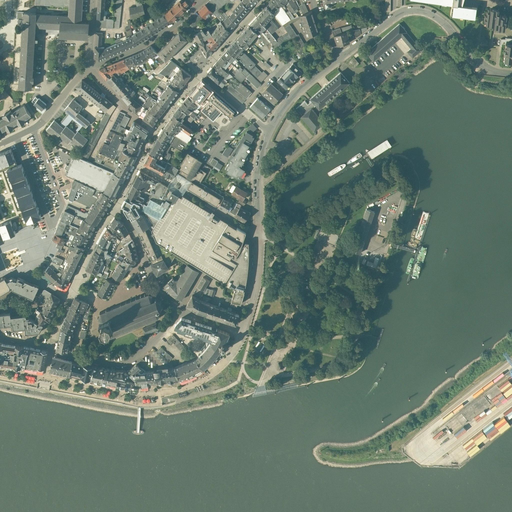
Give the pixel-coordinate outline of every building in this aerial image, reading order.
[(121,0),(115,0),(115,9),(114,20),(113,28),(119,28),(121,0)] [(184,2),(182,0),(173,0),(162,10),(165,14),(171,23),(187,9),(185,7),(188,4),(185,0),(184,2)] [(210,0),(213,4),(218,9),(227,1),(229,4),(232,7),(234,9),(241,1),(240,0),(210,0)] [(254,3),(251,0),(242,0),(241,1),(249,9),(254,3)] [(276,0),(272,0),(267,6),(273,13),(281,5),(276,0)] [(298,8),(292,0),(287,0),(288,1),(290,4),(294,10),(298,8)] [(322,0),(324,4),(325,4),(326,8),(331,7),(331,3),(333,2),(332,0),(322,0)] [(36,13),(24,12),(23,20),(22,20),(21,25),(23,25),(21,52),(19,87),(32,88),(32,81),(34,81),(34,76),(33,76),(35,27),(60,28),(60,36),(88,38),(89,23),(81,22),(82,2),(70,1),(69,6),(69,16),(36,14),(36,13)] [(234,9),(232,11),(241,18),(249,9),(241,1),(234,9)] [(218,9),(213,4),(211,6),(208,2),(205,4),(212,12),(213,13),(216,16),(217,16),(218,17),(221,14),(219,11),(218,9)] [(212,12),(205,4),(199,11),(205,18),(212,12)] [(304,4),(298,6),(302,15),(308,13),(304,4)] [(143,5),(136,7),(139,17),(145,15),(143,5)] [(282,7),(281,5),(273,13),(274,14),(282,25),(290,20),(286,13),(284,10),(282,7)] [(267,6),(257,17),(263,25),(270,19),(274,14),(273,13),(267,6)] [(472,8),(452,6),(451,14),(476,17),(477,7),(472,7),(472,8)] [(136,7),(129,8),(130,19),(139,17),(136,7)] [(241,18),(232,11),(234,9),(232,7),(225,13),(228,16),(236,24),(241,18)] [(496,9),(491,8),(490,12),(487,11),(487,15),(485,15),(484,22),(488,22),(488,24),(493,25),(493,27),(500,28),(499,28),(504,29),(507,15),(502,15),(503,14),(498,13),(499,9),(496,9)] [(289,11),(286,13),(290,20),(294,18),(289,11)] [(302,15),(300,16),(307,37),(312,35),(319,33),(315,23),(311,11),(308,13),(302,15)] [(165,14),(149,25),(154,33),(171,23),(165,14)] [(236,24),(228,16),(225,19),(221,14),(218,17),(221,22),(230,31),(236,24)] [(257,17),(249,25),(258,33),(258,34),(260,32),(261,33),(263,31),(262,30),(264,28),(265,29),(266,28),(263,25),(257,17)] [(106,19),(104,19),(97,18),(96,26),(113,28),(114,20),(106,19)] [(278,28),(270,19),(263,25),(266,28),(269,32),(271,34),(278,28)] [(221,22),(211,34),(213,36),(219,43),(230,31),(221,22)] [(289,24),(284,28),(287,32),(291,38),(294,37),(297,35),(289,24)] [(406,32),(399,24),(366,52),(373,61),(401,37),(405,41),(410,36),(406,32)] [(149,25),(132,36),(132,37),(136,46),(154,33),(149,25)] [(258,33),(249,25),(241,35),(250,43),(258,33)] [(351,25),(340,28),(342,33),(346,32),(352,31),(353,31),(352,27),(351,25)] [(204,32),(203,30),(194,35),(196,39),(201,46),(207,42),(205,39),(203,36),(206,34),(204,32)] [(211,34),(208,30),(204,32),(206,34),(203,36),(205,39),(206,38),(207,39),(208,39),(209,40),(210,41),(207,42),(213,50),(219,43),(213,36),(211,34)] [(173,38),(164,47),(163,46),(161,48),(162,48),(158,53),(165,60),(186,39),(187,40),(179,31),(178,31),(179,32),(175,36),(174,35),(172,37),(173,38)] [(269,42),(261,33),(260,32),(258,34),(266,45),(269,42)] [(271,34),(269,32),(265,35),(273,45),(277,42),(271,34)] [(287,32),(279,38),(284,43),(291,38),(287,32)] [(346,32),(334,35),(338,45),(349,42),(346,32)] [(117,43),(104,49),(104,47),(101,47),(102,33),(96,33),(94,57),(99,61),(136,46),(132,37),(127,39),(122,41),(117,43)] [(305,46),(298,34),(297,35),(294,37),(300,48),(305,46)] [(250,43),(241,35),(236,40),(244,47),(245,48),(250,43)] [(410,36),(405,41),(411,48),(407,51),(412,57),(421,49),(410,36)] [(236,40),(227,50),(235,57),(237,59),(239,58),(242,55),(240,54),(243,51),(241,50),(244,47),(236,40)] [(213,50),(207,42),(201,46),(207,57),(213,50)] [(511,43),(506,42),(503,59),(511,60),(511,43)] [(157,52),(151,45),(145,49),(151,57),(152,58),(156,55),(157,57),(160,55),(158,53),(157,52)] [(305,46),(300,48),(297,51),(301,57),(309,52),(305,46)] [(145,49),(140,52),(140,53),(137,54),(131,56),(137,65),(144,62),(151,57),(145,49)] [(235,57),(227,50),(223,55),(231,62),(235,57)] [(255,64),(244,53),(242,55),(239,58),(245,63),(244,64),(249,70),(254,65),(255,64)] [(165,60),(160,55),(157,57),(160,61),(160,62),(161,64),(162,63),(165,60)] [(231,62),(223,55),(217,62),(228,71),(234,65),(233,64),(231,62)] [(354,55),(349,59),(354,65),(359,60),(354,55)] [(131,56),(124,59),(130,67),(131,70),(137,66),(137,65),(131,56)] [(124,59),(112,64),(116,70),(117,71),(119,70),(121,72),(130,67),(124,59)] [(181,68),(171,60),(168,64),(174,69),(168,78),(172,80),(182,87),(191,75),(181,67),(181,68)] [(237,61),(233,64),(234,65),(239,70),(242,66),(237,61)] [(228,71),(217,62),(212,67),(219,73),(224,77),(228,72),(228,71)] [(293,63),(275,82),(280,86),(282,84),(286,88),(296,77),(301,71),(293,63)] [(112,64),(105,67),(112,76),(113,74),(112,72),(116,70),(112,64)] [(174,69),(168,64),(159,72),(168,78),(174,69)] [(245,76),(239,70),(234,65),(228,71),(240,82),(241,83),(246,77),(245,76)] [(262,73),(254,65),(249,70),(257,78),(262,73)] [(257,80),(242,66),(239,70),(245,76),(246,77),(253,84),(257,80)] [(105,67),(100,69),(99,71),(106,80),(112,76),(105,67)] [(219,73),(212,67),(207,73),(214,79),(219,73)] [(262,73),(257,78),(261,82),(267,75),(263,71),(262,73)] [(168,78),(159,72),(157,76),(168,82),(170,82),(172,80),(168,78)] [(240,82),(228,72),(224,77),(227,80),(231,83),(230,84),(234,88),(240,82)] [(341,72),(325,85),(334,95),(349,82),(347,79),(348,78),(342,72),(341,73),(341,72)] [(219,73),(214,79),(222,86),(227,80),(224,77),(219,73)] [(118,78),(117,78),(115,76),(114,74),(112,76),(106,80),(117,92),(124,85),(118,78)] [(104,97),(82,79),(76,86),(98,105),(105,97),(104,97)] [(239,111),(202,79),(197,85),(197,86),(194,88),(193,88),(192,88),(192,89),(191,89),(191,90),(192,91),(190,94),(197,102),(198,102),(199,103),(203,107),(201,109),(203,108),(210,101),(223,112),(224,112),(229,117),(231,119),(235,115),(239,111)] [(182,87),(172,80),(170,82),(168,85),(179,91),(182,87)] [(168,85),(161,81),(154,91),(160,96),(157,100),(168,106),(179,91),(168,85)] [(241,83),(240,82),(234,88),(246,98),(246,99),(247,99),(252,93),(246,87),(241,83)] [(272,84),(271,83),(263,93),(268,98),(273,102),(281,92),(276,88),(272,84)] [(130,89),(126,84),(124,85),(117,92),(122,98),(130,89)] [(230,84),(226,88),(243,103),(246,99),(246,98),(234,88),(230,84)] [(319,108),(334,95),(325,85),(311,98),(312,100),(308,104),(305,100),(296,108),(303,115),(301,116),(314,130),(323,122),(311,108),(316,104),(319,108)] [(130,89),(122,98),(128,105),(133,98),(135,95),(134,94),(135,93),(134,91),(133,91),(132,92),(130,89)] [(148,107),(138,98),(141,95),(142,95),(145,92),(141,89),(135,95),(133,98),(136,101),(146,109),(146,108),(147,109),(148,107)] [(153,99),(146,93),(144,96),(150,102),(153,99)] [(190,94),(179,106),(186,112),(188,113),(190,110),(193,113),(196,109),(195,108),(199,103),(198,102),(197,102),(190,94)] [(144,96),(142,95),(141,95),(138,98),(148,107),(147,109),(149,110),(153,105),(150,102),(151,102),(150,102),(144,96)] [(105,97),(98,105),(105,111),(111,103),(112,102),(105,97)] [(46,104),(39,98),(35,104),(42,109),(46,104)] [(270,109),(257,98),(250,107),(262,117),(270,109)] [(59,124),(54,120),(46,130),(56,138),(58,135),(66,126),(74,116),(86,127),(90,122),(78,112),(82,107),(75,100),(67,110),(69,112),(59,124)] [(168,106),(157,100),(155,102),(154,101),(153,103),(154,104),(153,105),(149,110),(159,116),(168,106)] [(146,109),(136,101),(131,107),(130,107),(135,112),(143,118),(149,110),(147,109),(146,108),(146,109)] [(223,112),(210,101),(203,108),(201,109),(213,120),(219,114),(221,115),(223,112)] [(111,103),(105,111),(106,111),(104,114),(109,117),(112,112),(116,107),(111,103)] [(12,112),(11,110),(3,115),(4,118),(0,118),(0,121),(1,124),(2,130),(3,131),(6,129),(9,132),(13,130),(13,126),(18,123),(20,126),(25,124),(24,120),(31,115),(24,105),(12,112)] [(186,112),(179,106),(174,114),(181,120),(182,121),(185,117),(183,116),(186,112)] [(149,110),(143,118),(153,125),(159,116),(149,110)] [(125,114),(120,111),(111,129),(124,134),(124,133),(129,135),(130,131),(124,128),(129,118),(124,116),(125,114)] [(188,113),(186,112),(183,116),(185,117),(191,122),(194,118),(188,113)] [(181,120),(174,114),(163,129),(174,135),(188,143),(191,137),(179,128),(180,126),(182,128),(183,128),(183,129),(190,134),(192,130),(186,125),(180,120),(181,120)] [(149,131),(135,122),(130,131),(145,138),(149,131)] [(248,129),(252,133),(256,128),(253,124),(248,129)] [(66,126),(58,135),(68,143),(70,141),(70,140),(75,134),(66,126)] [(98,126),(92,138),(89,143),(95,145),(103,128),(98,126)] [(174,135),(163,129),(158,138),(171,145),(175,147),(182,151),(188,143),(174,135)] [(75,134),(70,140),(70,141),(80,149),(87,139),(78,131),(75,134)] [(109,145),(104,143),(101,148),(99,153),(105,155),(107,156),(110,157),(115,143),(119,145),(121,142),(122,138),(123,137),(109,131),(107,137),(112,139),(109,145)] [(142,143),(145,138),(130,131),(129,135),(128,136),(142,143)] [(245,135),(244,135),(240,140),(241,141),(233,153),(228,161),(230,162),(226,167),(228,169),(226,171),(232,175),(232,174),(240,179),(241,177),(243,178),(248,171),(242,167),(248,158),(245,156),(251,148),(249,146),(254,138),(252,136),(253,135),(247,131),(245,135)] [(142,143),(128,136),(127,138),(131,140),(129,144),(140,148),(142,143)] [(171,145),(158,138),(149,153),(157,157),(166,162),(171,154),(167,152),(171,145)] [(125,144),(121,142),(119,145),(118,149),(120,150),(123,151),(125,151),(124,152),(126,152),(128,146),(127,148),(124,147),(125,144)] [(95,145),(89,143),(81,158),(87,161),(95,145)] [(115,143),(110,157),(117,160),(120,150),(118,149),(119,145),(115,143)] [(140,148),(129,144),(128,146),(126,152),(126,153),(136,156),(140,148)] [(228,145),(224,154),(229,157),(234,148),(228,145)] [(0,242),(5,240),(4,237),(16,232),(14,230),(28,224),(27,221),(41,217),(37,204),(35,199),(22,164),(17,165),(11,149),(0,153),(0,242)] [(136,156),(126,153),(126,152),(124,152),(125,151),(123,151),(118,160),(121,162),(131,165),(136,156)] [(179,168),(176,172),(185,178),(198,158),(188,152),(179,168)] [(105,155),(99,153),(94,164),(99,166),(101,163),(102,160),(105,155)] [(157,157),(149,153),(144,163),(162,174),(168,163),(166,162),(157,157)] [(94,164),(91,163),(87,161),(81,158),(74,154),(69,165),(67,169),(65,174),(74,179),(95,188),(103,191),(114,197),(120,186),(125,177),(115,173),(99,166),(94,164)] [(110,157),(107,156),(107,158),(110,160),(109,162),(114,164),(114,165),(117,167),(118,165),(119,166),(121,162),(118,160),(117,160),(110,157)] [(185,178),(189,181),(196,169),(202,161),(198,158),(185,178)] [(278,158),(272,163),(277,169),(283,164),(278,158)] [(109,162),(105,161),(104,164),(101,163),(99,166),(115,173),(118,168),(117,168),(117,167),(114,165),(114,164),(109,162)] [(131,165),(121,162),(119,166),(118,165),(117,167),(117,168),(118,168),(115,173),(125,177),(131,165)] [(166,167),(162,174),(172,179),(176,172),(179,168),(168,163),(166,167)] [(196,169),(189,181),(191,182),(187,188),(216,206),(221,199),(222,199),(223,199),(224,197),(200,182),(206,173),(202,170),(201,172),(197,169),(196,169)] [(157,180),(140,170),(138,175),(144,179),(145,178),(149,181),(155,184),(157,180)] [(144,179),(138,175),(133,184),(143,189),(149,192),(150,189),(146,187),(148,183),(149,181),(145,178),(144,179)] [(95,188),(74,179),(72,183),(72,185),(72,187),(89,194),(92,195),(95,188)] [(169,187),(159,181),(157,185),(156,184),(154,187),(148,183),(146,187),(150,189),(149,192),(143,189),(140,194),(145,197),(142,201),(140,201),(137,201),(135,200),(135,201),(132,205),(133,207),(135,206),(140,214),(141,213),(149,227),(138,232),(141,239),(144,246),(146,251),(146,253),(148,258),(149,260),(151,260),(153,264),(151,264),(157,274),(168,267),(175,257),(187,264),(198,271),(199,268),(230,287),(231,286),(234,288),(231,301),(238,303),(241,304),(244,293),(244,292),(245,288),(240,287),(240,286),(245,279),(247,279),(247,275),(248,270),(249,260),(249,255),(249,249),(249,242),(246,242),(243,246),(242,245),(246,232),(237,227),(236,228),(215,214),(214,214),(215,212),(212,211),(211,213),(211,212),(183,195),(181,197),(175,193),(168,189),(169,187)] [(143,189),(133,184),(127,197),(135,201),(135,200),(137,201),(140,201),(142,201),(145,197),(140,194),(143,189)] [(246,193),(236,186),(236,187),(233,185),(230,190),(233,192),(232,193),(241,198),(242,199),(246,193)] [(89,194),(72,187),(68,196),(70,199),(73,201),(74,199),(85,204),(92,208),(98,199),(92,195),(89,194)] [(114,197),(103,191),(95,188),(92,195),(98,199),(109,204),(110,203),(114,197)] [(414,201),(415,202),(417,198),(410,195),(407,205),(412,207),(414,201)] [(135,201),(127,197),(126,198),(125,198),(121,205),(125,207),(123,208),(128,216),(129,216),(131,220),(140,214),(135,206),(133,207),(132,205),(135,201)] [(88,213),(85,219),(96,224),(109,204),(98,199),(92,208),(88,213)] [(231,204),(223,199),(218,207),(226,212),(231,204)] [(77,210),(67,205),(65,210),(75,215),(77,210)] [(249,213),(240,207),(239,209),(235,215),(235,216),(244,222),(249,213)] [(366,208),(359,230),(367,232),(374,210),(366,208)] [(75,215),(65,210),(60,220),(66,222),(67,222),(73,225),(78,227),(83,218),(75,215)] [(85,213),(77,210),(75,215),(83,218),(85,219),(88,213),(86,212),(85,213)] [(140,214),(131,220),(138,232),(149,227),(141,213),(140,214)] [(123,223),(115,217),(111,222),(119,231),(123,223)] [(85,219),(83,218),(78,227),(92,233),(96,224),(85,219)] [(57,227),(55,233),(72,241),(75,235),(70,233),(63,230),(65,223),(66,224),(67,222),(66,222),(60,220),(57,227)] [(119,231),(111,222),(107,228),(117,235),(119,231)] [(129,233),(123,223),(119,231),(125,236),(129,233)] [(78,227),(73,225),(70,233),(75,235),(76,231),(78,227)] [(92,233),(78,227),(76,231),(90,237),(92,233)] [(117,235),(107,228),(103,233),(116,242),(118,243),(120,240),(115,237),(117,235)] [(90,237),(76,231),(75,235),(72,241),(85,247),(90,237)] [(66,238),(55,233),(52,239),(58,242),(63,244),(66,238)] [(116,242),(103,233),(100,239),(98,244),(108,249),(108,250),(111,251),(116,242)] [(357,252),(360,253),(365,236),(358,233),(352,250),(357,252)] [(129,234),(121,239),(121,240),(120,240),(124,245),(132,239),(129,234)] [(132,239),(124,245),(124,247),(119,250),(122,254),(126,251),(135,246),(132,239)] [(85,247),(72,241),(71,242),(73,242),(71,248),(82,253),(85,247)] [(108,249),(98,244),(95,250),(104,254),(106,256),(110,258),(113,252),(111,251),(108,250),(108,249)] [(135,246),(126,251),(127,257),(125,259),(133,264),(134,264),(138,259),(135,246)] [(71,248),(70,247),(68,252),(65,259),(68,261),(76,265),(82,253),(71,248)] [(104,254),(95,250),(92,257),(102,262),(103,262),(103,260),(101,260),(104,254)] [(63,260),(55,256),(54,259),(53,259),(52,261),(52,262),(60,266),(63,260)] [(102,262),(92,257),(87,269),(97,274),(102,263),(102,262)] [(125,259),(124,258),(123,261),(121,260),(118,258),(116,262),(119,263),(128,268),(130,270),(133,264),(125,259)] [(76,265),(68,261),(64,269),(66,270),(72,273),(76,265)] [(119,263),(112,275),(121,281),(128,268),(119,263)] [(180,276),(178,280),(177,280),(176,280),(175,280),(173,278),(164,286),(170,293),(181,300),(198,271),(187,264),(182,273),(181,273),(181,274),(180,274),(180,275),(180,276)] [(54,270),(49,266),(43,273),(53,282),(57,285),(60,278),(58,277),(59,276),(62,273),(63,274),(66,270),(64,269),(62,268),(61,270),(58,268),(56,271),(54,269),(54,270)] [(72,273),(66,270),(63,274),(62,273),(62,274),(62,275),(69,279),(72,273)] [(69,279),(62,275),(60,278),(57,285),(64,289),(69,279)] [(38,287),(18,278),(17,280),(11,277),(7,280),(11,286),(14,287),(13,288),(33,297),(38,287)] [(210,281),(203,277),(197,287),(205,291),(206,287),(210,281)] [(107,279),(105,284),(103,283),(98,293),(107,298),(112,288),(113,289),(116,284),(107,279)] [(0,281),(0,293),(9,288),(11,286),(7,280),(5,280),(3,280),(0,281)] [(51,294),(45,290),(43,291),(42,295),(43,295),(45,297),(48,298),(51,294)] [(139,298),(137,298),(136,297),(136,298),(135,298),(136,299),(133,300),(132,299),(132,300),(131,299),(131,301),(127,302),(127,301),(126,301),(126,303),(122,305),(121,303),(120,304),(121,305),(115,308),(113,307),(113,308),(107,311),(107,309),(105,310),(106,311),(101,313),(100,313),(99,314),(100,314),(99,317),(98,317),(97,319),(99,318),(100,322),(99,322),(101,325),(102,326),(103,329),(103,330),(104,333),(104,332),(105,334),(106,336),(105,337),(106,337),(107,337),(109,337),(109,339),(110,339),(110,338),(116,335),(117,337),(118,336),(117,335),(124,332),(125,333),(125,331),(131,329),(131,330),(132,330),(132,329),(136,327),(137,328),(138,328),(137,327),(141,325),(141,326),(142,326),(142,325),(158,318),(159,319),(160,318),(159,317),(160,315),(161,315),(162,314),(161,314),(159,311),(160,310),(160,309),(161,310),(162,310),(161,308),(162,305),(164,306),(164,304),(162,304),(161,301),(162,300),(161,299),(160,300),(157,299),(157,297),(156,297),(156,298),(154,298),(153,295),(154,294),(153,293),(152,294),(149,294),(150,292),(148,292),(148,294),(146,294),(146,293),(144,293),(145,295),(142,296),(141,295),(140,295),(141,297),(139,298)] [(60,298),(51,293),(51,294),(48,298),(45,297),(44,298),(48,300),(45,305),(55,310),(60,298)] [(201,301),(192,295),(186,306),(197,312),(201,301)] [(91,304),(75,297),(70,306),(86,313),(89,314),(91,304)] [(210,304),(201,301),(197,312),(207,315),(210,304)] [(228,310),(210,304),(207,315),(215,318),(224,321),(227,311),(228,310)] [(55,310),(45,305),(42,311),(52,316),(55,310)] [(70,306),(66,316),(79,322),(80,318),(82,319),(83,317),(84,316),(86,313),(70,306)] [(42,311),(37,309),(33,314),(37,316),(35,320),(44,324),(47,320),(50,321),(52,316),(42,311)] [(235,313),(227,311),(224,321),(236,324),(239,315),(235,314),(235,313)] [(24,316),(11,318),(10,313),(3,313),(5,326),(12,325),(12,330),(26,328),(26,333),(40,332),(44,324),(35,320),(31,318),(24,319),(24,316)] [(66,316),(61,328),(71,331),(74,324),(77,325),(79,322),(66,316)] [(181,317),(174,325),(173,328),(181,330),(180,332),(183,333),(183,335),(192,338),(193,336),(199,338),(200,336),(204,337),(203,339),(207,341),(207,339),(211,341),(211,340),(213,338),(215,334),(216,331),(217,329),(181,317)] [(155,319),(146,323),(147,326),(143,328),(145,334),(159,329),(157,322),(156,322),(155,320),(156,320),(155,319)] [(71,331),(61,328),(59,337),(70,341),(72,332),(71,331)] [(213,338),(211,340),(211,341),(210,343),(208,342),(201,350),(202,352),(199,355),(196,357),(197,358),(205,368),(210,362),(214,359),(216,356),(218,354),(219,352),(222,348),(224,349),(227,345),(225,343),(228,338),(230,334),(217,329),(216,331),(215,334),(213,338)] [(173,334),(167,340),(171,344),(177,338),(173,334)] [(70,341),(59,337),(56,348),(68,352),(70,342),(70,341)] [(184,345),(178,339),(174,343),(180,349),(184,345)] [(16,345),(2,342),(0,351),(0,353),(15,355),(15,351),(16,345)] [(24,346),(16,345),(15,351),(15,355),(14,365),(21,366),(23,357),(21,356),(21,353),(23,354),(23,352),(23,351),(24,346)] [(29,347),(24,346),(23,351),(23,352),(23,354),(23,357),(21,366),(25,367),(26,362),(27,356),(29,347)] [(41,349),(29,347),(27,356),(26,362),(25,367),(37,369),(38,366),(41,349)] [(47,351),(41,349),(38,366),(44,367),(47,351)] [(173,357),(166,352),(163,356),(170,361),(173,357)] [(0,362),(14,365),(15,355),(0,353),(0,362)] [(72,361),(65,359),(53,355),(50,369),(62,372),(70,374),(71,368),(72,361)] [(147,363),(142,358),(137,363),(141,367),(147,363)] [(197,358),(175,367),(175,368),(179,379),(205,368),(197,358)] [(83,363),(72,361),(71,368),(70,374),(80,376),(83,363)] [(94,365),(83,363),(80,376),(91,378),(94,365)] [(105,367),(94,365),(91,378),(101,381),(105,367)] [(140,372),(133,366),(125,369),(127,371),(128,370),(131,372),(130,374),(133,378),(132,379),(131,380),(131,381),(138,383),(148,380),(140,372)] [(105,367),(101,381),(107,382),(111,368),(105,367)] [(116,369),(111,368),(107,382),(116,384),(117,379),(118,375),(115,374),(116,369)] [(175,368),(160,370),(160,368),(154,369),(154,370),(157,381),(166,380),(174,379),(179,379),(175,368)] [(125,369),(116,369),(115,374),(118,375),(127,378),(129,378),(129,373),(127,371),(125,369)] [(154,370),(146,371),(148,380),(148,382),(157,381),(154,370)] [(124,377),(123,381),(117,379),(116,384),(125,386),(127,378),(124,377)] [(132,379),(128,379),(129,378),(127,378),(125,386),(131,387),(131,389),(137,390),(139,388),(139,387),(138,385),(138,384),(138,383),(131,381),(131,380),(132,379)] [(483,414),(499,403),(495,396),(489,400),(490,401),(488,403),(483,395),(478,399),(481,404),(472,410),(468,404),(457,411),(463,421),(458,424),(462,430),(475,421),(475,420),(480,416),(479,414),(482,412),(483,414)] [(427,435),(416,442),(420,447),(430,440),(427,435)]
